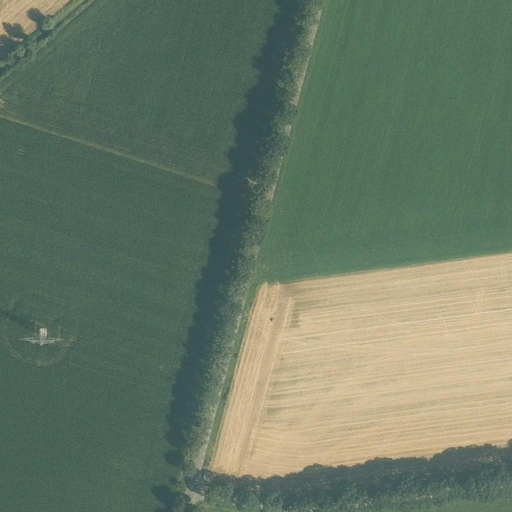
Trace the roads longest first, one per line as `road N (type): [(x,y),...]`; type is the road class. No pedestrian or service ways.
road 1 (unclassified): [(191,488),(319,0)]
road 2 (unclassified): [(511,483),(311,508),(253,505),(191,488)]
